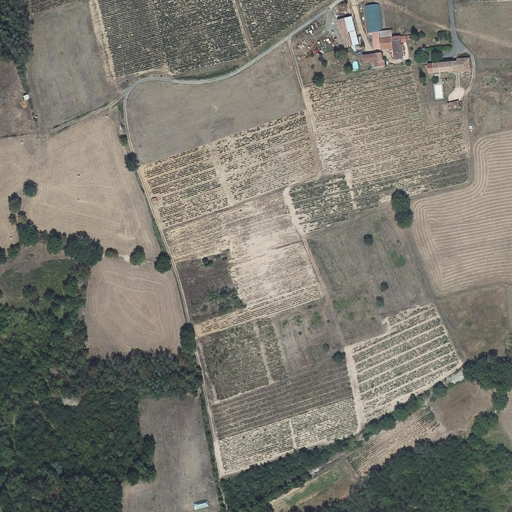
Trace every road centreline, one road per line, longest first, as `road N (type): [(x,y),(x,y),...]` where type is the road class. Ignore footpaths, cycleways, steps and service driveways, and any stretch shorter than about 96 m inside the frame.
road 1 (track): [(126,95),(134,155),(177,273),(202,376),(227,511)]
road 2 (unclassified): [(340,0),(241,71),(205,82),(142,80),(126,95)]
road 3 (track): [(207,407),(352,358)]
